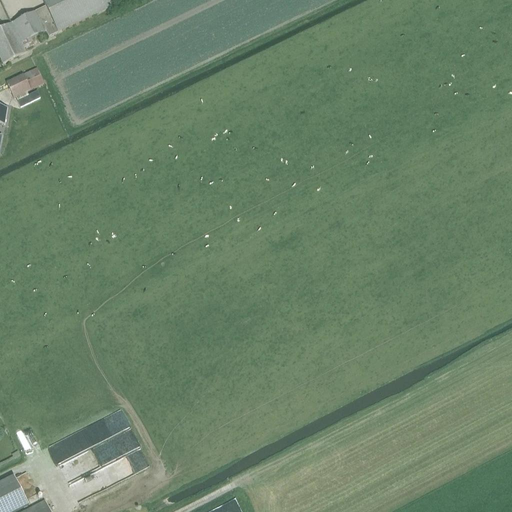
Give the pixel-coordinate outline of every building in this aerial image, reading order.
[(41,0),(45,7),(36,12),(46,32),(48,38),(58,33),(58,34),(116,6),(113,0),(41,0)] [(36,12),(11,24),(21,44),(31,39),(37,36),(46,32),(36,12)] [(11,24),(0,29),(0,59),(3,65),(26,54),(25,54),(27,53),(25,50),(34,46),(31,39),(21,44),(11,24)] [(27,93),(35,89),(44,85),(37,69),(6,83),(14,99),(16,98),(27,93)] [(37,92),(28,96),(17,102),(20,109),(41,99),(37,92)] [(28,96),(27,93),(16,98),(17,102),(28,96)] [(0,126),(0,122),(8,124),(11,107),(0,104),(0,151),(2,152),(4,144),(0,142),(0,128),(0,127),(0,126)] [(92,438),(114,427),(110,417),(73,434),(76,441),(74,442),(76,447),(92,439),(92,438)] [(90,494),(133,476),(124,454),(128,453),(122,439),(47,470),(55,489),(83,477),(90,494)] [(0,511),(13,511),(28,505),(13,476),(0,483),(0,511)] [(50,511),(45,501),(23,511),(50,511)]
